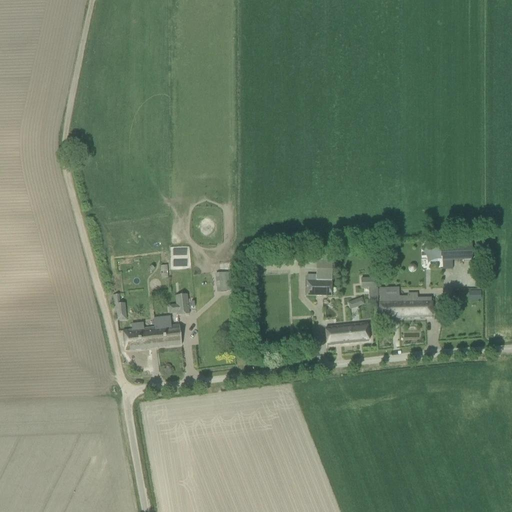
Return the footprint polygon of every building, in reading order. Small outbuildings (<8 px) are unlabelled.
[(442,262),(472,261),(471,244),(442,245),(442,262)] [(307,297),(332,297),(332,256),(307,256),(307,265),(316,265),(316,276),(307,276),(307,297)] [(183,277),(182,269),(170,269),(170,277),(183,277)] [(228,291),(227,273),(215,273),(215,292),(228,291)] [(361,290),(369,289),(369,302),(377,302),(377,289),(376,289),(375,274),(371,274),(371,279),(361,279),(361,290)] [(468,291),(468,300),(480,300),(480,291),(468,291)] [(417,299),(417,295),(407,295),(407,297),(379,297),(379,321),(392,321),(392,319),(431,319),(431,299),(417,299)] [(116,321),(126,320),(124,304),(120,305),(119,296),(113,296),(116,321)] [(189,315),(187,296),(174,297),(175,305),(168,306),(169,315),(177,314),(177,317),(189,315)] [(361,299),(347,304),(350,311),(363,306),(361,299)] [(215,331),(214,304),(195,304),(196,332),(215,331)] [(154,319),(155,328),(157,348),(181,346),(179,326),(171,327),(170,318),(154,319)] [(125,351),(157,348),(155,328),(143,329),(142,324),(130,325),(131,331),(122,332),(125,351)] [(351,326),(325,329),(327,346),(368,342),(367,324),(351,326)] [(243,344),(233,345),(234,353),(244,351),(243,344)]
